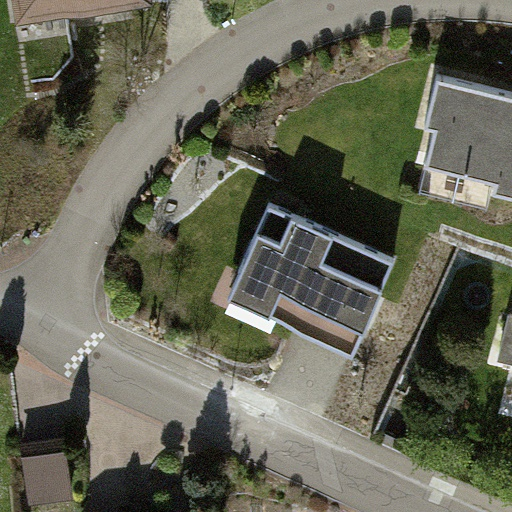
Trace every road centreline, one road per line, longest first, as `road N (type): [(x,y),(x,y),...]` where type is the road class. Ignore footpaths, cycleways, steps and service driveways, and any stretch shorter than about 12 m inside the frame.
road 1 (residential): [(32,322),(118,163),(232,56),(344,3),(367,0)]
road 2 (residential): [(32,322),(105,366),(426,511)]
